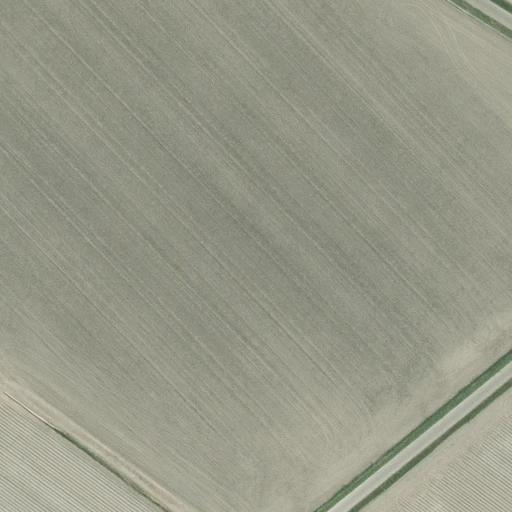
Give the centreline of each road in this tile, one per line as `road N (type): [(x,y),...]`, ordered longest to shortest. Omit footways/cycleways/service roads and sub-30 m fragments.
road 1 (unclassified): [(338,511),(511,369),(511,23),(475,0)]
road 2 (track): [(0,390),(25,392),(184,511)]
